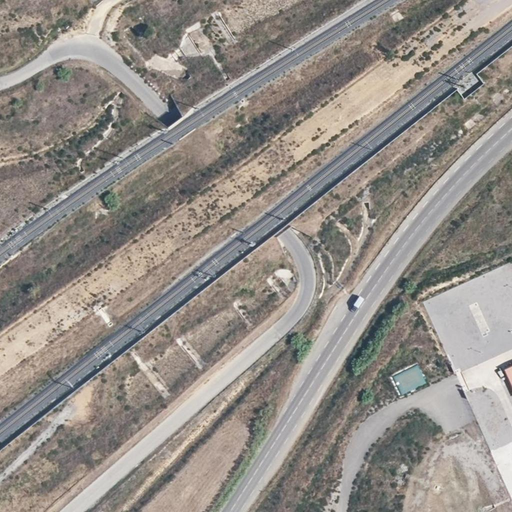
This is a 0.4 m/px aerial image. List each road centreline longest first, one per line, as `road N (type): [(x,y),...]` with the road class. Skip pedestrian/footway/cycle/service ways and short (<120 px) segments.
road 1 (unclassified): [(0,80),(33,68),(81,28),(173,116),(307,266),(307,289),(291,317),(77,511)]
road 2 (tertiary): [(231,511),(437,197),(511,127)]
